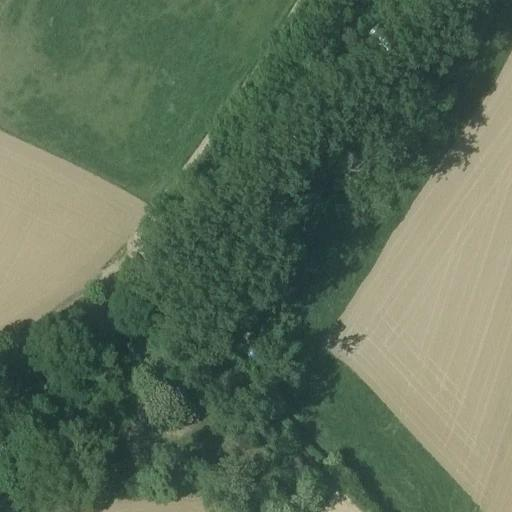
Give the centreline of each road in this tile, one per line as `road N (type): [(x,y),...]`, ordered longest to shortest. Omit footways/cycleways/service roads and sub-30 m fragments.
road 1 (track): [(131,255),(342,511)]
road 2 (track): [(305,0),(131,255)]
road 3 (track): [(0,354),(131,255)]
